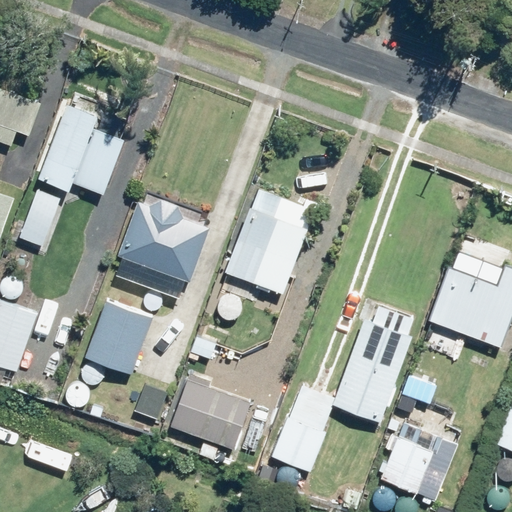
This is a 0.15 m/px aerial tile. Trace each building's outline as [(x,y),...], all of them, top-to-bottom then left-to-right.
[(0,123),(31,135),(43,103),(0,87),(0,123)] [(68,103),(40,177),(73,189),(75,183),(106,194),(127,139),(95,127),(100,115),(68,103)] [(258,190),(230,271),(287,291),(316,210),(258,190)] [(187,280),(193,282),(212,228),(184,218),(179,205),(164,199),(152,205),(139,201),(120,255),(124,256),(117,275),(181,298),(187,280)] [(22,209),(10,241),(33,250),(45,219),(22,209)] [(426,319),(504,347),(511,325),(511,265),(506,263),(499,284),(446,265),(426,319)] [(3,292),(6,294),(10,296),(14,296),(18,295),(21,293),(24,289),(24,285),(24,281),(22,278),(19,275),(16,273),(12,273),(9,274),(5,275),(3,278),(1,281),(1,285),(2,288),(3,292)] [(221,311),(224,314),(227,315),(231,315),(235,314),(238,312),(241,308),(242,304),(241,300),(239,297),(237,294),(233,292),(229,292),(226,293),(223,294),(220,297),(219,300),(218,304),(219,307),(221,311)] [(0,299),(0,364),(18,371),(39,313),(0,299)] [(108,300),(86,356),(134,373),(155,317),(108,300)] [(194,349),(211,355),(222,323),(205,317),(194,349)] [(383,421),(408,354),(401,352),(408,334),(376,323),(370,340),(360,337),(338,397),(300,383),(274,457),(314,471),(328,431),(325,430),(334,404),(383,421)] [(84,379),(87,382),(90,383),(94,384),(98,382),(102,380),(104,376),(105,373),(104,369),(102,365),(100,362),(96,360),(92,360),(89,361),(86,363),(83,365),(82,368),(81,372),(82,375),(84,379)] [(172,423),(236,449),(254,404),(190,378),(172,423)] [(68,401),(71,403),(75,405),(79,405),(83,404),(86,402),(88,398),(89,394),(89,390),(87,387),(84,384),(81,382),(77,382),(73,383),(70,384),(68,387),(66,390),(66,394),(66,397),(68,401)] [(92,413),(102,416),(104,408),(94,405),(92,413)] [(511,448),(511,406),(499,444),(511,448)] [(39,439),(9,429),(4,446),(34,455),(39,439)] [(398,437),(382,479),(419,494),(436,451),(398,437)] [(220,449),(206,442),(201,453),(215,459),(220,449)] [(85,470),(89,449),(54,443),(48,479),(70,483),(72,468),(85,470)] [(499,473),(502,476),(506,477),(510,478),(511,476),(511,454),(511,455),(508,454),(504,455),(501,457),(498,459),(497,462),(496,466),(497,470),(499,473)] [(489,502),(492,505),(496,507),(500,507),(504,506),(507,503),(509,500),(510,496),(510,492),(508,488),(505,485),(502,484),(498,483),(494,484),(491,486),(489,488),(487,492),(487,495),(487,499),(489,502)] [(373,504),(376,507),(380,508),(384,508),(388,507),(391,505),(393,501),(394,497),(394,493),(392,490),(389,487),(385,485),(382,485),(378,486),(375,487),(373,490),(371,493),(371,497),(371,500),(373,504)] [(397,511),(417,511),(419,511),(420,507),(419,503),(417,499),(415,496),(411,495),(407,494),(404,495),(401,497),(398,499),(397,503),(396,506),(397,510),(397,511)] [(473,511),(474,504),(453,503),(452,511),(473,511)]
